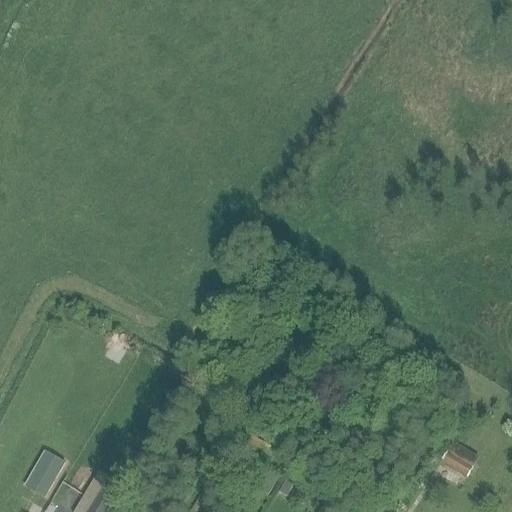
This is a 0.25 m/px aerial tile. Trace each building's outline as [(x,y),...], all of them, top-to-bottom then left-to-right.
[(438,467),(463,483),(474,464),(449,449),(438,467)] [(44,453),(24,489),(42,499),(62,463),(44,453)] [(268,474),(259,491),(268,496),(278,479),(268,474)] [(285,483),(279,494),(286,498),(292,488),(285,483)] [(105,511),(115,496),(101,487),(94,499),(88,495),(78,511),(105,511)]
